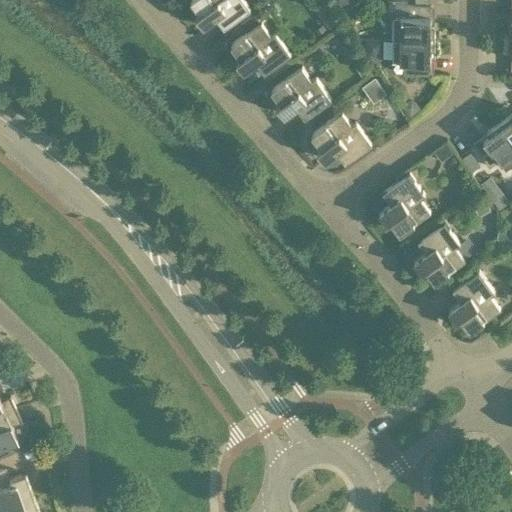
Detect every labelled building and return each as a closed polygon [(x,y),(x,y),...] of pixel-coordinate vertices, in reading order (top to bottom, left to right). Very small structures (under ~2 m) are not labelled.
[(215,16),(223,27),(250,8),(244,0),(191,0),(200,11),(195,14),(203,24),(215,16)] [(405,1),(387,1),(387,19),(392,19),(392,40),(434,40),(434,24),(430,24),(430,5),(405,5),(405,1)] [(328,27),(340,18),(333,9),(321,17),(328,27)] [(240,22),(247,31),(260,22),(253,12),(240,22)] [(255,61),(264,72),(290,53),(275,31),(271,34),(261,21),(260,22),(247,31),(231,43),(240,56),(236,59),(243,69),(255,61)] [(434,40),(392,40),(391,63),(403,63),(403,75),(430,75),(430,56),(434,56),(434,40)] [(370,71),(362,60),(354,66),(362,77),(370,71)] [(296,105),(304,117),(331,98),(315,76),(311,79),(302,66),(271,88),(280,101),(276,104),(283,114),(296,105)] [(409,116),(419,108),(411,98),(401,106),(409,116)] [(336,150),(345,162),(371,142),(356,121),(351,124),(342,111),(311,132),(321,146),(317,149),(324,159),(336,150)] [(511,112),(499,121),(511,139),(511,112)] [(505,170),(511,164),(511,139),(499,121),(486,131),(489,134),(473,145),(489,167),(498,160),(505,170)] [(452,152),(446,143),(434,151),(441,160),(452,152)] [(480,165),(469,151),(461,157),(471,171),(480,165)] [(390,219),(399,232),(430,210),(420,197),(425,194),(409,172),(382,191),(391,203),(378,212),(386,222),(390,219)] [(425,267),(434,280),(465,258),(455,245),(459,242),(444,220),(417,240),(425,251),(413,260),(420,270),(425,267)] [(459,316),(469,329),(500,307),(490,294),(494,291),(478,269),(452,288),(460,300),(448,309),(455,319),(459,316)] [(0,415),(16,408),(10,395),(0,401),(0,399),(0,415)] [(22,421),(16,408),(0,415),(0,451),(9,448),(6,443),(18,438),(12,425),(22,421)] [(0,511),(35,499),(25,473),(5,480),(1,468),(0,468),(0,511)] [(39,511),(35,499),(0,511),(39,511)]
